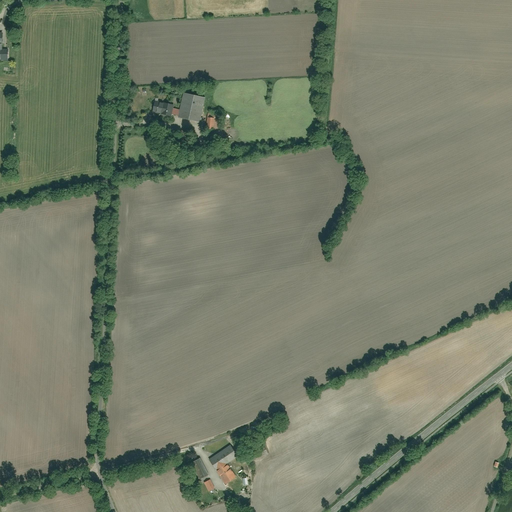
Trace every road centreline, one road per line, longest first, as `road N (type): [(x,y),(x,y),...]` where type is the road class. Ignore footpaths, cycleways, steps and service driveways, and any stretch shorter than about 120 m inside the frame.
road 1 (residential): [(96,471),(120,0)]
road 2 (tertiary): [(331,511),(498,374)]
road 3 (residential): [(96,471),(224,438)]
